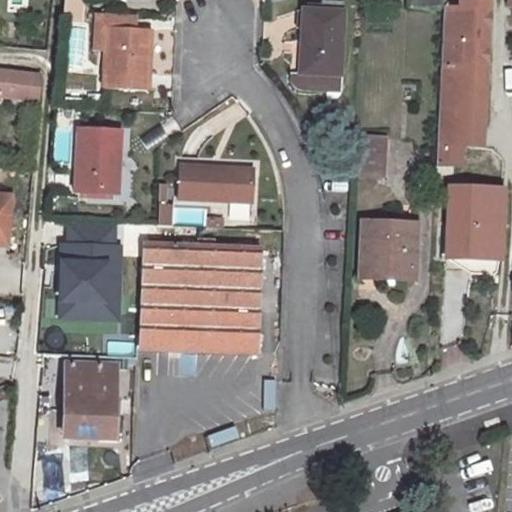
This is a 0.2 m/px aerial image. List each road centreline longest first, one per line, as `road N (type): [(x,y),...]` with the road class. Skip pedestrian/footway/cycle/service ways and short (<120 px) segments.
road 1 (track): [(22,511),(34,210),(58,0)]
road 2 (residential): [(208,38),(247,70),(280,123),(300,190),(293,401),(309,447)]
road 3 (secondary): [(309,447),(511,378)]
road 4 (secondary): [(137,511),(309,447)]
